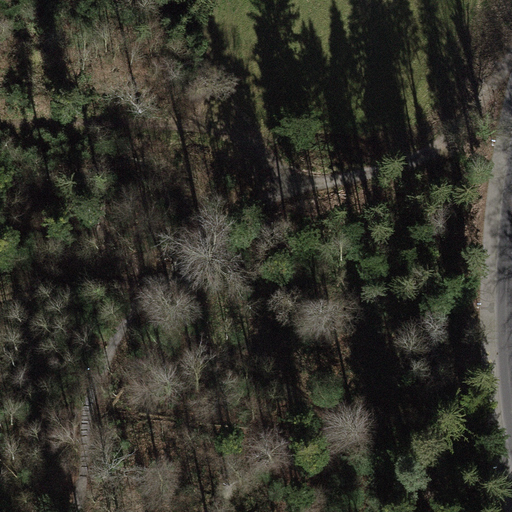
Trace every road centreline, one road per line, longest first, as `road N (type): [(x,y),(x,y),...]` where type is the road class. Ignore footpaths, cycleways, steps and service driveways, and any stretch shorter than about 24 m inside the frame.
road 1 (track): [(90,398),(133,314),(157,287),(286,178),(408,154),(453,134),(511,60)]
road 2 (track): [(0,297),(86,284),(157,287)]
